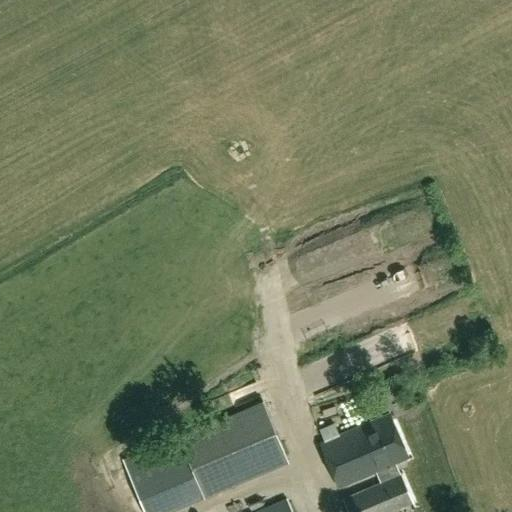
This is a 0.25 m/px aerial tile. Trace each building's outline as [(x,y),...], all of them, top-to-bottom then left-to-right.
[(431,198),(349,222),(356,245),(430,224),(431,231),(440,228),(431,198)] [(311,379),(350,365),(348,359),(428,331),(419,305),(300,345),(311,379)] [(292,354),(279,357),(285,383),(299,380),(292,354)] [(165,511),(288,460),(263,400),(123,460),(144,511),(165,511)] [(389,412),(320,443),(339,487),(380,469),(385,481),(343,499),(348,511),(388,511),(413,501),(401,474),(400,474),(395,462),(409,456),(389,412)] [(291,511),(288,503),(266,511),(291,511)]
